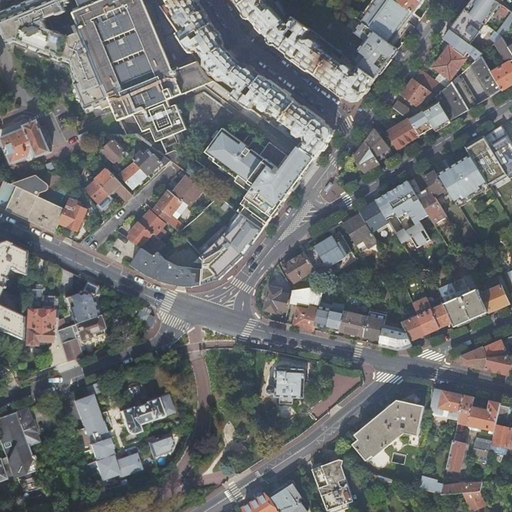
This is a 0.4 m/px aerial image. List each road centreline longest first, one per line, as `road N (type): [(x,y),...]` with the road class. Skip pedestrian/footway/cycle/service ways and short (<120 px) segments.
road 1 (residential): [(267,255),(511,102)]
road 2 (residential): [(409,363),(305,447),(197,511)]
road 3 (residential): [(0,404),(153,349),(205,316)]
road 4 (tertiary): [(205,316),(409,363)]
road 5 (residential): [(214,0),(255,51),(356,129)]
road 6 (residential): [(452,0),(356,129)]
road 7 (residential): [(356,129),(267,255)]
road 8 (tertiary): [(75,260),(205,316)]
road 9 (residential): [(75,260),(175,167)]
